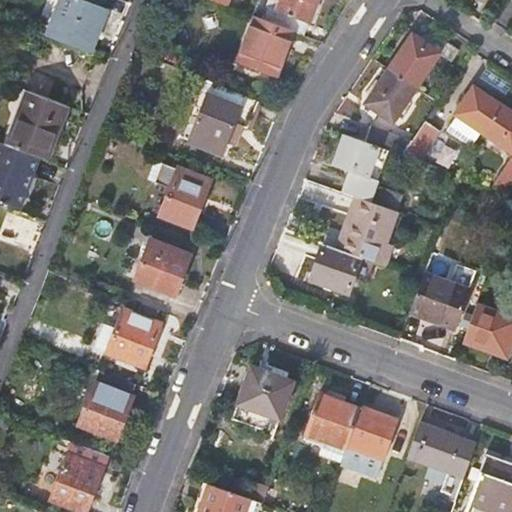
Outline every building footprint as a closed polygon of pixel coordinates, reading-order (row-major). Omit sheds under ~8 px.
[(60,0),(46,37),(89,53),(105,9),(102,7),(104,0),(60,0)] [(268,0),(262,18),(294,31),(301,33),(305,21),(307,22),(315,0),(268,0)] [(276,73),(294,31),(262,18),(256,16),(239,59),(276,73)] [(412,36),(366,103),(392,122),(438,54),(450,62),(457,50),(431,32),(424,44),(412,36)] [(234,145),(238,133),(230,130),(233,122),(241,125),(248,128),(259,101),(204,80),(200,91),(206,93),(187,141),(221,154),(225,142),(234,145)] [(456,114),(482,132),(511,152),(511,112),(474,87),(455,113),(456,114)] [(29,92),(9,146),(39,157),(46,159),(65,106),(29,92)] [(482,132),(456,114),(447,128),(472,146),(482,132)] [(238,133),(241,125),(233,122),(230,130),(238,133)] [(388,151),(423,164),(442,132),(426,123),(415,142),(370,126),(363,142),(388,151)] [(356,198),(396,212),(402,195),(375,185),(388,151),(363,142),(345,135),(333,165),(350,171),(342,192),(356,198)] [(0,143),(0,203),(17,210),(26,189),(31,175),(39,157),(9,146),(0,143)] [(492,188),(506,193),(511,184),(511,158),(511,159),(492,188)] [(191,227),(209,179),(178,167),(177,168),(162,163),(154,181),(169,188),(159,215),(191,227)] [(36,177),(31,175),(26,189),(31,191),(36,177)] [(396,212),(356,198),(342,235),(344,236),(339,249),(360,257),(374,262),(384,266),(389,252),(382,249),(396,212)] [(150,239),(134,278),(174,294),(189,253),(150,239)] [(339,249),(322,243),(309,279),(347,293),(353,276),(367,282),(374,262),(360,257),(339,249)] [(421,279),(409,314),(448,328),(456,304),(461,306),(467,291),(422,275),(421,279)] [(154,321),(159,310),(140,302),(135,314),(123,310),(116,327),(107,350),(106,351),(144,366),(160,324),(154,321)] [(456,304),(448,328),(452,330),(461,306),(456,304)] [(511,318),(475,306),(462,343),(506,359),(511,340),(511,318)] [(93,344),(107,350),(116,327),(102,322),(93,344)] [(251,366),(231,418),(267,431),(271,423),(276,424),(294,382),(251,366)] [(130,396),(134,384),(100,371),(96,383),(94,382),(78,425),(116,439),(132,397),(130,396)] [(304,434),(345,450),(347,446),(360,408),(319,392),(304,434)] [(361,407),(360,408),(347,446),(383,458),(397,421),(361,407)] [(419,424),(407,456),(448,472),(441,491),(456,496),(475,444),(419,424)] [(102,467),(67,454),(49,498),(85,511),(92,493),(102,467)] [(511,511),(511,465),(486,455),(464,511),(511,511)] [(115,476),(101,471),(93,492),(107,497),(115,476)] [(262,504),(268,487),(254,482),(249,498),(261,503),(262,504)] [(243,511),(249,498),(209,484),(199,511),(243,511)] [(249,498),(243,511),(258,511),(261,503),(249,498)]
